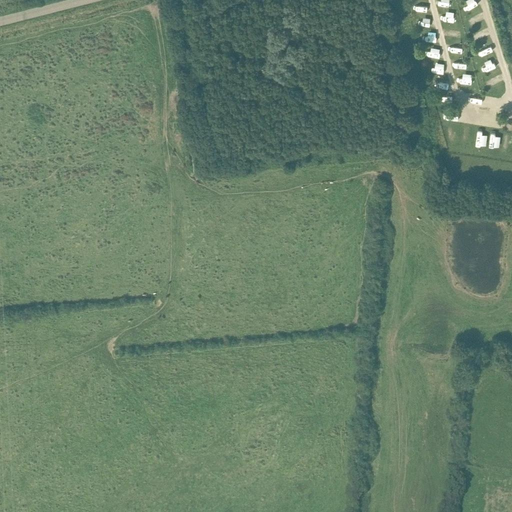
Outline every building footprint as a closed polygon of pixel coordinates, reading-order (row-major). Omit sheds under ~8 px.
[(467,10),(479,5),(477,0),(472,0),(464,3),(467,10)] [(467,19),(470,25),(483,19),(480,13),(467,19)] [(474,34),(477,40),(488,34),(486,29),(474,34)] [(461,51),(462,41),(452,41),(451,50),(461,51)] [(479,56),(492,51),(490,44),(476,49),(479,56)] [(488,69),(496,65),(494,61),(485,65),(488,69)]
